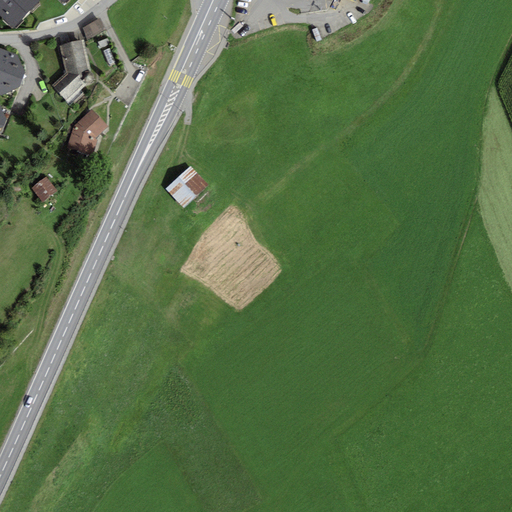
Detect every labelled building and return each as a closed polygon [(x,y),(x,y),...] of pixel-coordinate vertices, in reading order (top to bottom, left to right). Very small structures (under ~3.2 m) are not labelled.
[(40,0),(0,0),(0,15),(14,29),(41,0),(40,0)] [(84,39),(59,45),(66,73),(52,86),(67,103),(88,84),(91,83),(94,80),(94,76),(92,73),(84,39)] [(0,48),(0,94),(2,95),(21,86),(25,73),(18,55),(0,48)] [(108,126),(92,109),(74,126),(67,149),(93,157),(98,140),(95,139),(108,126)] [(191,166),(166,188),(184,209),(209,186),(191,166)] [(47,205),(58,193),(45,181),(34,193),(47,205)]
